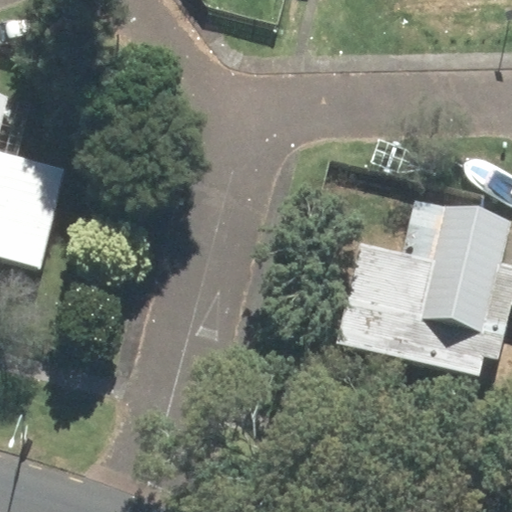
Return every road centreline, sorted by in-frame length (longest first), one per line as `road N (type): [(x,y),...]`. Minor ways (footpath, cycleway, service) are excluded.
road 1 (residential): [(236,113),(144,511)]
road 2 (residential): [(511,100),(236,113)]
road 3 (residential): [(136,0),(190,80),(236,113)]
